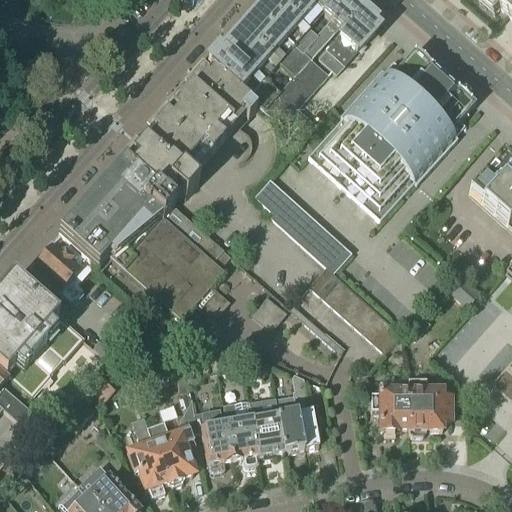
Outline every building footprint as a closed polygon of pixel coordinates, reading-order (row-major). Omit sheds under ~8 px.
[(301,59),(309,66),(339,32),(343,36),(316,65),(334,81),(374,37),(373,37),(375,34),(359,19),(359,18),(338,0),(270,0),(210,69),(251,105),(247,101),(262,84),(277,67),(307,33),(322,17),(330,24),(316,41),(301,59)] [(511,0),(483,0),(511,25),(511,0)] [(307,33),(277,67),(294,83),(309,66),(301,59),(316,41),(307,33)] [(429,71),(415,58),(414,57),(412,58),(389,85),(380,77),(339,123),(341,125),(306,164),(377,228),(412,190),(414,192),(456,146),(448,139),(474,110),(470,106),(470,105),(468,104),(468,105),(457,95),(458,94),(456,93),(455,94),(430,72),(431,71),(430,70),(429,71)] [(300,149),(315,133),(297,116),(327,83),(309,66),(294,83),(280,99),(264,117),(300,149)] [(248,124),(256,115),(249,108),(251,105),(210,69),(151,135),(122,168),(172,211),(180,201),(184,205),(197,190),(190,184),(245,121),(248,124)] [(247,101),(251,105),(264,117),(280,99),(262,84),(247,101)] [(511,168),(501,158),(466,197),(511,238),(511,168)] [(219,276),(231,263),(172,211),(122,168),(58,241),(60,243),(94,273),(97,276),(107,264),(179,328),(194,312),(211,327),(229,307),(212,292),(223,279),(219,276)] [(259,215),(277,195),(268,187),(250,207),(259,215)] [(277,195),(259,215),(268,223),(286,203),(277,195)] [(277,231),(295,211),(286,203),(268,223),(277,231)] [(295,211),(277,231),(286,240),(304,220),(295,211)] [(295,248),(313,228),(304,220),(286,240),(295,248)] [(313,228),(295,248),(304,256),(322,236),(313,228)] [(313,264),(331,244),(322,236),(304,256),(313,264)] [(77,291),(94,273),(60,243),(53,251),(50,249),(30,273),(71,309),(76,309),(83,301),(82,296),(77,291)] [(331,244),(313,264),(322,272),(340,252),(331,244)] [(331,281),(332,280),(349,260),(340,252),(322,272),(324,275),(331,281)] [(338,285),(332,280),(331,281),(324,275),(308,293),(321,304),(338,285)] [(469,312),(480,300),(461,283),(450,295),(469,312)] [(12,284),(0,297),(0,377),(31,405),(83,346),(12,284)] [(333,315),(351,296),(338,285),(321,304),(333,315)] [(351,296),(333,315),(346,326),(363,307),(351,296)] [(358,337),(376,318),(363,307),(346,326),(358,337)] [(376,318),(358,337),(371,349),(388,329),(376,318)] [(307,323),(302,329),(338,359),(341,354),(307,323)] [(415,348),(427,335),(418,326),(405,339),(415,348)] [(388,329),(371,349),(383,360),(401,340),(388,329)] [(109,369),(118,358),(102,345),(94,355),(109,369)] [(230,357),(232,370),(247,367),(244,354),(230,357)] [(190,384),(209,381),(230,377),(227,358),(187,365),(190,384)] [(180,400),(189,398),(185,381),(176,383),(180,400)] [(291,398),(292,402),(302,457),(305,457),(305,456),(317,454),(315,440),(319,439),(319,434),(314,435),(311,417),(308,418),(302,386),(293,381),(291,385),(293,398),(291,398)] [(352,381),(352,394),(366,394),(366,381),(352,381)] [(0,416),(2,418),(2,417),(27,437),(26,439),(36,447),(41,441),(35,435),(41,428),(2,393),(6,389),(0,383),(0,416)] [(96,404),(106,394),(96,386),(87,395),(96,404)] [(407,387),(407,397),(407,437),(407,438),(408,439),(408,441),(411,444),(422,444),(425,440),(425,438),(426,438),(426,437),(442,437),(442,429),(450,428),(450,405),(442,405),(442,397),(425,397),(425,387),(407,387)] [(407,437),(407,397),(379,397),(379,401),(371,401),(371,416),(379,416),(379,435),(383,439),(398,439),(398,437),(407,437)] [(275,409),(275,411),(276,418),(278,432),(283,459),(285,459),(285,460),(302,457),(292,402),(274,405),(274,407),(275,409)] [(191,406),(177,433),(179,438),(167,442),(163,430),(146,435),(165,489),(166,491),(171,494),(182,490),(183,486),(183,484),(192,481),(194,478),(190,466),(196,464),(193,458),(195,457),(189,440),(196,438),(191,406)] [(75,439),(93,419),(79,407),(61,426),(75,439)] [(223,411),(223,414),(224,416),(232,467),(241,466),(241,468),(257,465),(250,422),(250,421),(248,411),(247,407),(223,411)] [(250,422),(257,465),(282,462),(281,460),(283,459),(278,432),(276,418),(275,411),(275,409),(274,407),(248,411),(250,421),(250,422)] [(232,467),(224,416),(223,414),(216,415),(216,418),(219,433),(214,434),(212,428),(202,430),(203,435),(200,436),(206,471),(232,467)] [(165,489),(146,435),(142,425),(136,427),(132,429),(134,438),(139,452),(126,457),(133,479),(137,478),(143,494),(148,496),(151,504),(164,499),(161,491),(165,489)] [(30,453),(36,447),(26,439),(21,444),(30,453)] [(42,453),(51,464),(60,456),(50,445),(42,453)] [(42,472),(51,464),(42,453),(33,462),(42,472)] [(29,488),(17,472),(0,490),(0,497),(6,505),(29,488)] [(107,483),(99,474),(86,486),(79,493),(78,492),(77,492),(95,511),(134,511),(108,483),(107,483)] [(95,511),(77,492),(58,511),(59,511),(95,511)] [(0,497),(0,511),(3,511),(9,509),(6,505),(0,497)]
